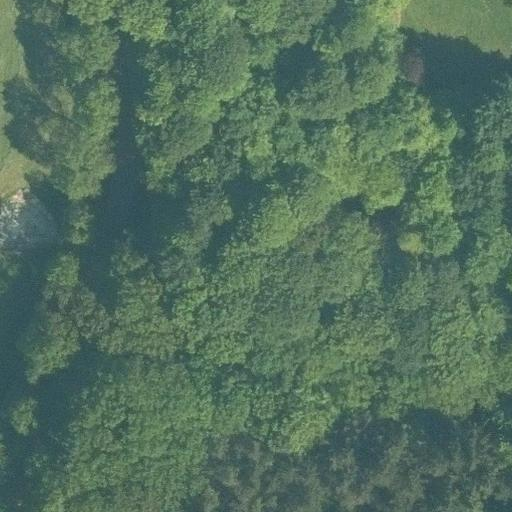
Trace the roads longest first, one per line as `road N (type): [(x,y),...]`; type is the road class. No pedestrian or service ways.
road 1 (tertiary): [(18,511),(127,174),(132,122),(115,0)]
road 2 (track): [(182,323),(511,378)]
road 3 (track): [(182,323),(186,377),(139,511)]
road 4 (track): [(132,122),(146,151),(179,306)]
